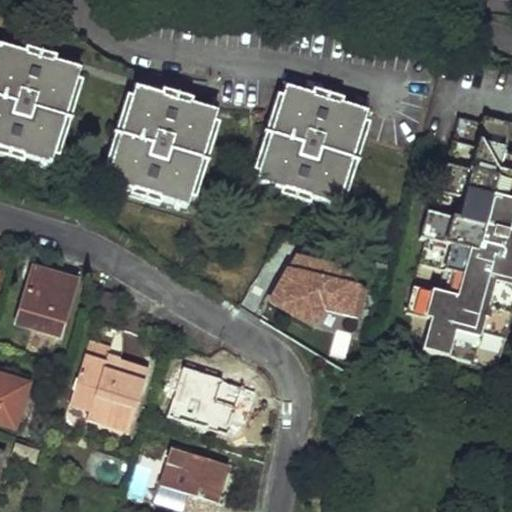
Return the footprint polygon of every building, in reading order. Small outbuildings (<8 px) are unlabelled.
[(79,75),(0,49),(0,150),(51,167),(79,75)] [(216,115),(137,92),(109,185),(188,209),(216,115)] [(367,118),(286,93),(258,184),(339,210),(367,118)] [(505,128),(455,115),(414,266),(436,273),(432,292),(409,288),(401,314),(426,321),(419,349),(493,369),(508,313),(511,313),(511,154),(499,151),(505,128)] [(362,293),(337,269),(292,259),(268,304),(313,328),(322,310),(355,319),(362,293)] [(30,276),(15,323),(56,337),(71,289),(30,276)] [(103,293),(96,313),(115,319),(121,301),(103,293)] [(88,348),(68,411),(88,418),(85,427),(127,440),(148,376),(118,367),(123,355),(122,340),(114,338),(108,353),(88,348)] [(0,385),(26,394),(30,383),(0,372),(0,385)] [(248,393),(183,373),(169,421),(194,428),(230,439),(235,426),(239,415),(241,415),(248,393)] [(0,427),(15,432),(26,394),(0,385),(0,427)] [(248,430),(258,396),(248,393),(241,415),(239,415),(235,426),(248,430)] [(171,454),(155,508),(170,511),(182,511),(186,501),(213,509),(225,471),(171,454)]
